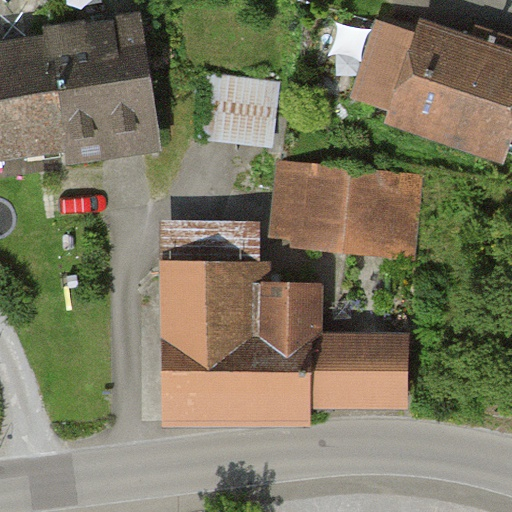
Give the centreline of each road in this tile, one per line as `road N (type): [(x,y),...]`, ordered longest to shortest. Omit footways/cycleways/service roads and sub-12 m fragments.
road 1 (tertiary): [(511,466),(409,447),(342,446),(0,488)]
road 2 (track): [(34,483),(12,368),(0,351)]
